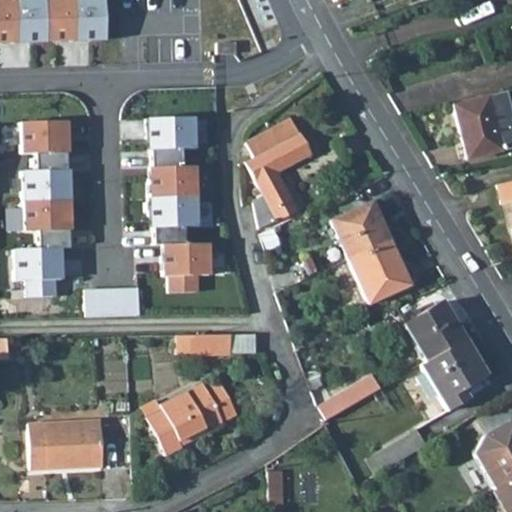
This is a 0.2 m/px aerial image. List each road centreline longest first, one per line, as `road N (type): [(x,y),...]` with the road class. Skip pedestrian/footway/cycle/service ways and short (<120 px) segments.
road 1 (tertiary): [(511,343),(322,27)]
road 2 (track): [(0,330),(266,316)]
road 3 (residential): [(322,27),(239,75),(101,78)]
road 4 (residential): [(101,78),(109,263)]
